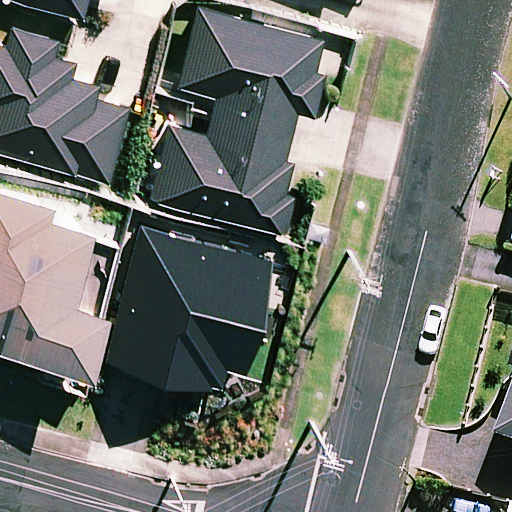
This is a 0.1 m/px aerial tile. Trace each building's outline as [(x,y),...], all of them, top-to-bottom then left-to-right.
[(11,0),(79,18),(84,0),(11,0)] [(150,204),(279,231),(293,163),(283,161),(294,109),(309,113),(325,37),(197,10),(181,87),(215,94),(207,134),(166,125),(150,204)] [(0,156),(108,180),(125,104),(91,96),(94,81),(66,75),(70,59),(48,54),(52,34),(10,25),(5,44),(0,42),(0,156)] [(0,346),(19,351),(15,366),(50,374),(53,360),(84,367),(99,309),(68,301),(86,227),(41,216),(44,203),(0,192),(0,346)] [(511,395),(495,440),(511,446),(511,395)]
